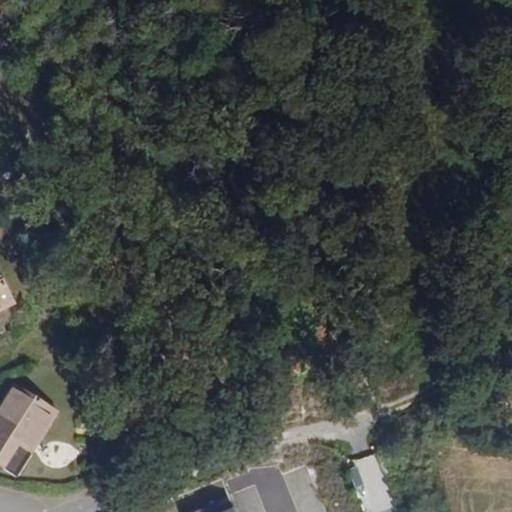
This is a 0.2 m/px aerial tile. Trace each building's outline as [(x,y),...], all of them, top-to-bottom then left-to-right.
[(0,275),(0,311),(15,303),(0,275)] [(14,385),(4,401),(10,405),(2,418),(0,416),(0,469),(15,479),(57,412),(14,385)] [(10,405),(4,401),(0,406),(0,416),(2,418),(10,405)] [(376,455),(349,464),(365,511),(380,511),(394,508),(376,455)] [(198,511),(241,511),(235,497),(198,511)]
